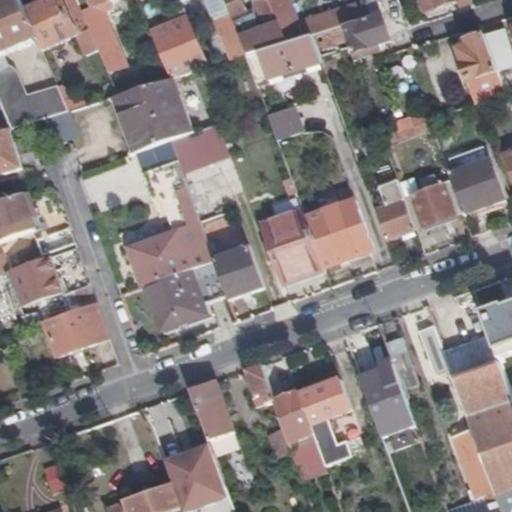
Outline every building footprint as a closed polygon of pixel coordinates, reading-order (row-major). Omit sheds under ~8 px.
[(20,0),(0,0),(0,98),(14,132),(47,123),(70,115),(60,90),(29,100),(19,76),(10,70),(3,72),(0,65),(0,62),(40,44),(41,44),(27,13),(20,0)] [(41,44),(40,44),(44,54),(79,39),(87,59),(101,53),(77,0),(56,0),(27,13),(41,44)] [(118,0),(77,0),(101,53),(110,75),(129,69),(107,15),(115,11),(112,3),(118,0)] [(249,58),(224,0),(206,0),(217,24),(218,24),(235,63),(249,58)] [(224,0),(249,58),(289,46),(269,0),(259,0),(255,2),(259,11),(246,17),(245,7),(242,0),(224,0)] [(314,38),(345,28),(375,19),(368,3),(299,25),(288,0),(269,0),(289,46),(314,38)] [(380,2),(385,0),(366,0),(368,3),(375,19),(345,28),(350,43),(355,57),(395,43),(380,2)] [(461,1),(463,0),(423,0),(427,13),(462,3),(461,1)] [(202,74),(211,71),(191,23),(154,38),(173,83),(176,82),(202,74)] [(319,52),(350,43),(345,28),(314,38),(319,52)] [(511,41),(509,33),(488,39),(501,74),(511,70),(511,41)] [(323,63),(319,52),(314,38),(289,46),(249,58),(259,84),(323,63)] [(488,39),(487,38),(465,45),(467,50),(461,52),(466,67),(465,67),(471,85),(492,77),(496,88),(474,96),(478,106),(480,105),(509,94),(501,74),(488,39)] [(174,145),(196,137),(176,82),(173,83),(120,100),(140,157),(158,150),(174,145)] [(296,110),(271,118),(280,142),(304,133),(296,110)] [(70,115),(47,123),(56,148),(68,144),(69,145),(82,140),(72,114),(70,115)] [(402,133),(397,120),(380,127),(385,140),(402,133)] [(232,157),(221,128),(196,137),(174,145),(182,165),(185,174),(232,157)] [(12,133),(0,136),(0,172),(3,171),(5,178),(24,172),(12,133)] [(174,145),(158,150),(165,171),(182,165),(174,145)] [(134,252),(148,289),(150,288),(194,273),(217,264),(185,174),(182,165),(165,171),(147,177),(157,204),(166,201),(178,236),(134,252)] [(490,166),(458,177),(471,216),(504,205),(499,191),(504,189),(500,177),(494,179),(490,166)] [(93,177),(97,206),(121,202),(117,173),(93,177)] [(418,232),(401,184),(383,190),(391,209),(379,214),(390,243),(418,232)] [(466,216),(455,184),(414,198),(427,231),(466,216)] [(30,196),(0,207),(0,247),(40,233),(33,216),(36,215),(30,196)] [(273,206),(279,223),(306,213),(299,196),(273,206)] [(326,271),(327,273),(377,254),(359,204),(308,221),(326,271)] [(266,228),(266,230),(306,214),(306,213),(279,223),(266,228)] [(306,214),(266,230),(287,286),(326,271),(308,221),(306,214)] [(78,246),(72,230),(38,243),(43,259),(78,246)] [(232,303),(267,290),(253,251),(217,264),(232,303)] [(59,277),(52,260),(14,275),(27,309),(62,296),(56,278),(59,277)] [(289,292),(329,278),(327,273),(326,271),(287,286),(289,292)] [(194,273),(150,288),(165,330),(209,315),(194,273)] [(0,279),(0,321),(17,315),(4,278),(0,279)] [(64,320),(100,307),(94,290),(58,304),(64,320)] [(62,360),(113,341),(100,307),(64,320),(49,326),(62,360)] [(494,339),(511,389),(511,312),(487,321),(494,339)] [(454,374),(448,356),(438,330),(422,335),(436,374),(442,379),(454,374)] [(503,511),(511,511),(511,389),(494,339),(448,356),(454,374),(475,432),(503,511)] [(408,344),(391,350),(408,395),(424,389),(408,344)] [(278,404),(265,369),(250,375),(259,401),(265,399),(268,409),(278,405),(278,404)] [(344,384),(303,399),(313,427),(323,423),(354,412),(344,384)] [(238,435),(221,385),(195,394),(212,444),(238,435)] [(212,444),(195,394),(166,405),(204,511),(236,511),(237,511),(212,444)] [(303,399),(301,395),(278,404),(278,405),(288,432),(296,454),(300,467),(324,459),(316,437),(313,427),(303,399)] [(265,399),(259,401),(262,411),(268,409),(265,399)] [(323,423),(313,427),(316,437),(327,432),(323,423)] [(296,454),(288,432),(274,437),(282,459),(296,454)] [(503,511),(475,432),(455,439),(474,491),(469,493),(473,503),(487,498),(492,511),(503,511)] [(300,467),(305,481),(329,472),(324,459),(300,467)] [(70,493),(61,468),(47,473),(56,498),(70,493)] [(176,488),(110,511),(177,511),(184,510),(176,488)]
